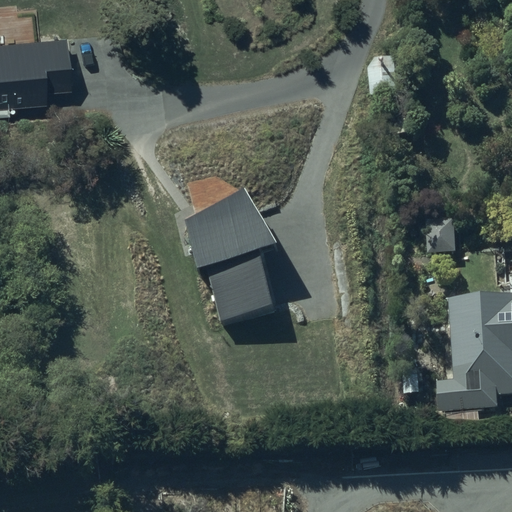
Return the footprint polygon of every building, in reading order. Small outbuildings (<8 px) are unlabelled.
[(63,34),(0,39),(0,105),(46,102),(44,88),(68,86),(63,34)] [(369,69),(371,97),(398,96),(396,59),(376,60),(369,69)] [(390,111),(393,138),(412,136),(409,109),(390,111)] [(427,222),(428,255),(456,254),(456,221),(427,222)] [(511,297),(451,299),(454,382),(438,382),(439,414),(499,412),(499,397),(511,397),(511,297)]
